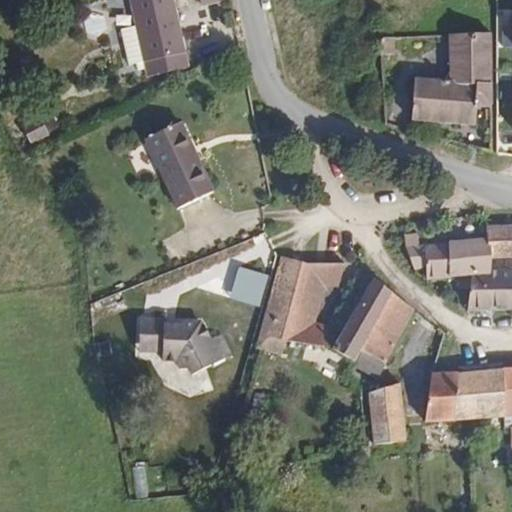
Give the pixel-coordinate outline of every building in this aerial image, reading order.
[(128,0),(134,22),(145,64),(147,71),(189,60),(173,0),(128,0)] [(511,45),(511,8),(501,9),(501,45),(511,45)] [(145,64),(134,22),(120,25),(130,61),(137,59),(139,66),(145,64)] [(497,104),(494,30),(456,32),(458,73),(417,75),(421,122),(481,121),(480,105),(497,104)] [(382,41),(383,56),(399,55),(398,40),(382,41)] [(182,106),(149,123),(185,191),(217,174),(182,106)] [(23,124),(33,145),(62,130),(52,110),(23,124)] [(511,224),(491,226),(492,235),(494,255),(511,253),(511,224)] [(409,229),(410,241),(423,240),(423,229),(409,229)] [(410,241),(410,243),(412,266),(424,265),(424,276),(459,275),(475,274),(475,270),(495,268),(494,255),(492,235),(423,240),(410,241)] [(311,264),(286,258),(261,350),(287,355),(290,343),(311,264)] [(349,262),(311,264),(290,343),(328,354),(334,338),(310,331),(323,280),(344,279),(349,262)] [(480,304),(511,301),(511,266),(495,268),(475,270),(475,274),(478,274),(479,286),(480,304)] [(267,274),(239,267),(232,293),(259,301),(267,274)] [(475,274),(459,275),(460,287),(479,286),(478,274),(475,274)] [(333,355),(355,368),(363,353),(398,296),(377,282),(333,355)] [(398,296),(363,353),(386,367),(420,310),(398,296)] [(145,321),(144,346),(167,347),(167,353),(167,361),(181,363),(187,375),(196,375),(199,381),(229,366),(231,343),(219,342),(209,322),(188,321),(177,327),(169,327),(169,322),(145,321)] [(511,408),(511,364),(472,366),(475,410),(511,408)] [(441,411),(465,410),(475,410),(472,366),(441,368),(441,411)] [(387,438),(417,435),(413,374),(381,376),(384,404),(387,438)] [(272,400),(249,396),(241,427),(266,431),(272,400)]
